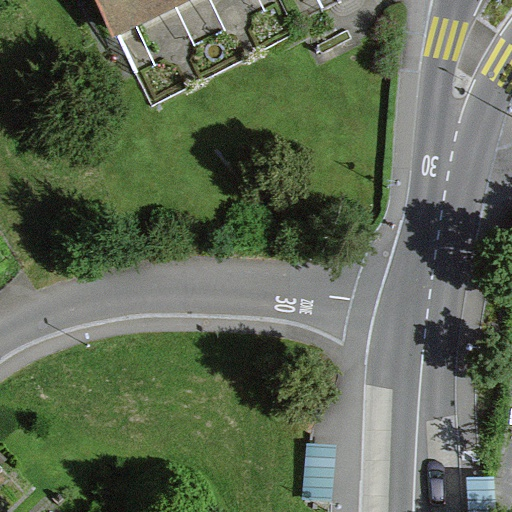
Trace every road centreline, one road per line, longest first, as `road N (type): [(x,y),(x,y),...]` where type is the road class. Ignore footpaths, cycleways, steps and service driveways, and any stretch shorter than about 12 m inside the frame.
road 1 (unclassified): [(431,308),(238,285),(140,287),(45,312),(0,338)]
road 2 (secondary): [(459,0),(436,72),(434,109),(448,163)]
road 3 (secondary): [(425,357),(400,511)]
road 4 (secondary): [(445,511),(425,357)]
road 5 (secondary): [(448,163),(431,308)]
road 6 (secondary): [(448,163),(511,55)]
